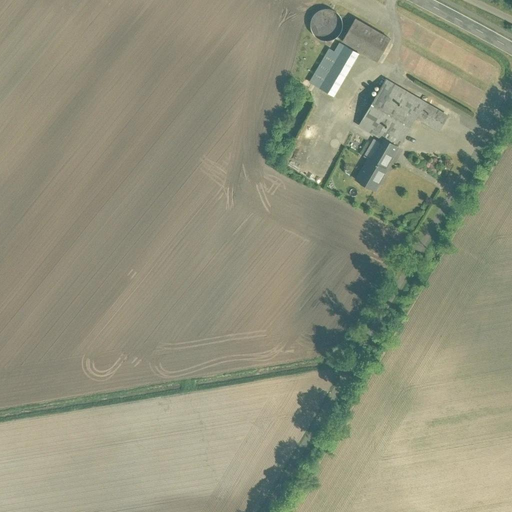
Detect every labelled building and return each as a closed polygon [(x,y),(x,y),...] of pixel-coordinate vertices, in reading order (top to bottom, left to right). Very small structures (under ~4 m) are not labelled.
[(340,18),(336,14),(331,11),(326,10),(321,10),(317,12),(313,15),(310,20),(309,24),(309,29),(311,34),(314,38),(319,41),(325,42),(330,41),(335,39),(339,35),(341,29),(341,24),(340,18)] [(355,19),(341,43),(360,54),(377,64),(390,40),(355,19)] [(360,54),(341,43),(336,52),(330,48),(309,84),(333,98),(360,54)] [(386,79),(359,126),(383,140),(399,149),(415,121),(426,103),(386,79)] [(426,103),(415,121),(439,134),(449,116),(426,103)] [(399,149),(383,140),(372,160),(367,158),(354,180),(374,191),(399,149)]
